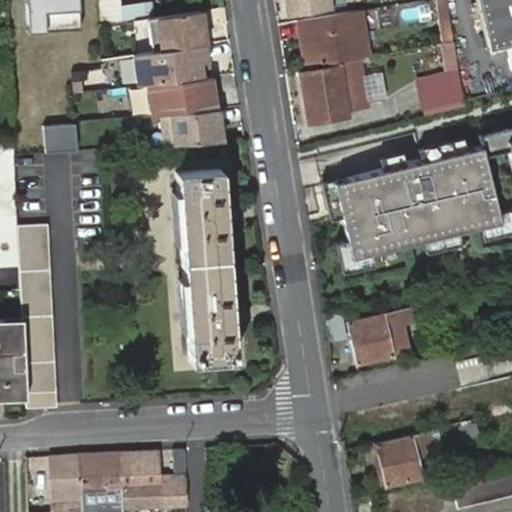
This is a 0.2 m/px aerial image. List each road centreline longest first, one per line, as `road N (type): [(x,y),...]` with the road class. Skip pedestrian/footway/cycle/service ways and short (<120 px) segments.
road 1 (residential): [(315,414),(249,0)]
road 2 (residential): [(315,414),(0,438)]
